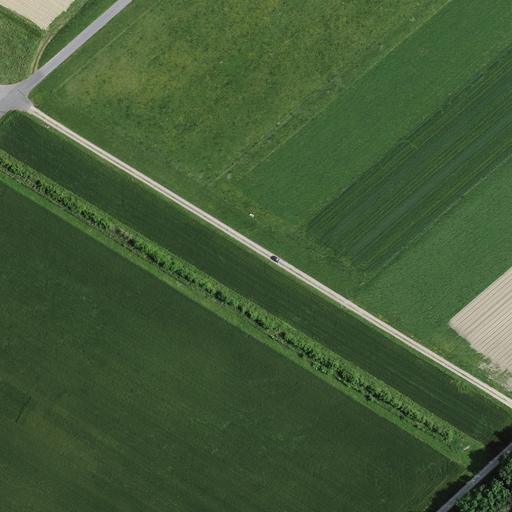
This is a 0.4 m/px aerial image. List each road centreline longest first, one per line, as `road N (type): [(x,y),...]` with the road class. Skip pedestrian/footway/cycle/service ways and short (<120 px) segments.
road 1 (track): [(0,105),(511,411)]
road 2 (unclassified): [(0,123),(137,0)]
